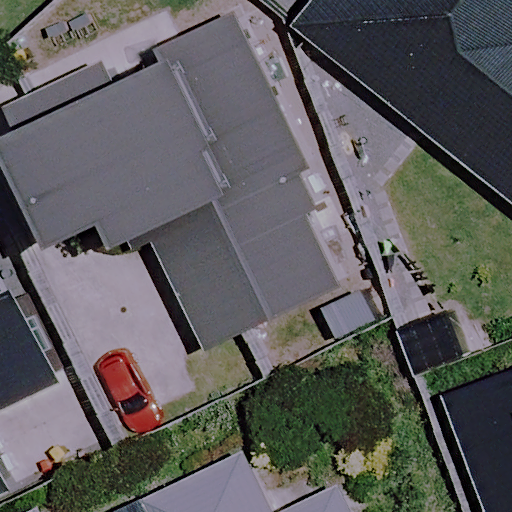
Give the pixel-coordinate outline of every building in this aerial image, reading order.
[(86,218),(136,195),(148,221),(167,213),(222,335),(355,275),(303,161),(322,153),(252,0),(251,0),(32,98),(86,218)] [(511,0),(337,0),(319,24),(511,179),(511,0)] [(0,485),(22,475),(0,429),(0,400),(73,365),(30,276),(11,285),(0,262),(0,485)] [(511,511),(511,367),(460,387),(507,511),(511,511)] [(279,511),(276,511),(249,452),(115,511),(52,511),(49,504),(31,511),(360,511),(347,482),(279,511)]
